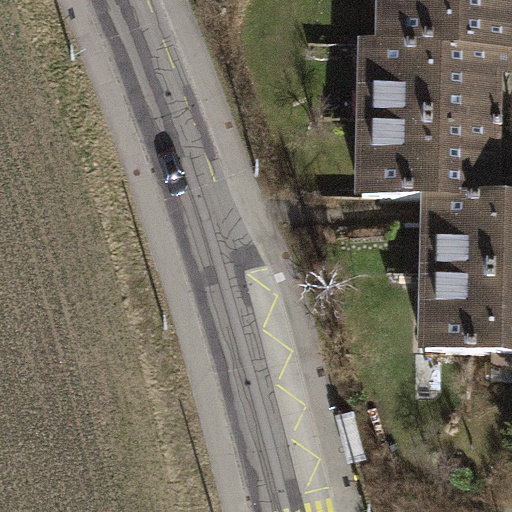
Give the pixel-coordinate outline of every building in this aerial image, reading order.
[(511,65),(511,0),(386,0),(386,63),(503,66),(511,65)] [(502,142),(503,66),(386,63),(364,63),(363,139),(502,142)] [(500,219),(502,142),(363,139),(361,216),(433,218),(500,219)] [(511,295),(511,218),(500,219),(433,218),(432,294),(511,295)] [(511,372),(511,295),(432,294),(430,371),(511,372)] [(354,420),(336,424),(346,462),(364,458),(354,420)]
